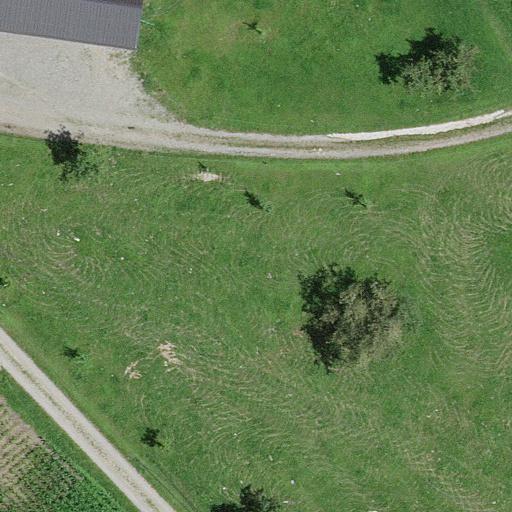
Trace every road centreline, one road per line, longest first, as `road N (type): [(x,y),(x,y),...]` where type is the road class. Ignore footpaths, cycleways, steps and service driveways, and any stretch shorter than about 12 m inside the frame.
road 1 (track): [(511,128),(317,151),(83,137),(0,123)]
road 2 (track): [(161,511),(0,347)]
